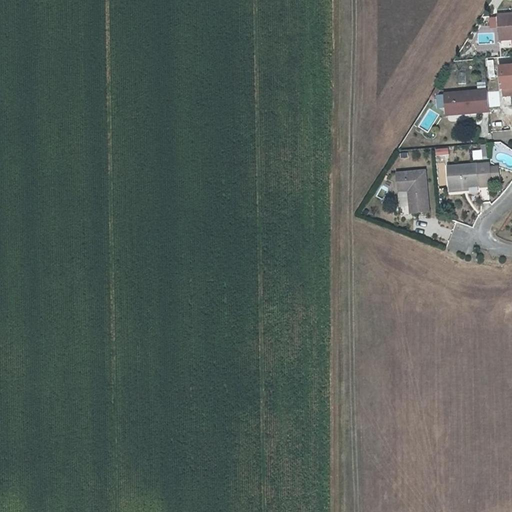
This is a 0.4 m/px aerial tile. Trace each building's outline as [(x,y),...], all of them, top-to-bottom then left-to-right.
[(511,37),(511,13),(495,15),(495,17),(496,27),(497,39),(510,37),(511,37)] [(496,27),(495,17),(487,18),(488,28),(496,27)] [(501,90),(511,88),(511,66),(499,68),(501,84),(501,90)] [(502,97),(511,96),(511,88),(501,90),(502,97)] [(469,120),(469,126),(492,123),(490,102),(446,105),(447,123),(469,120)] [(447,147),(435,150),(437,157),(449,154),(447,147)] [(450,188),(468,186),(497,184),(496,180),(495,167),(495,162),(448,166),(450,188)] [(505,179),(504,166),(495,167),(496,180),(505,179)] [(424,173),(396,175),(398,195),(409,194),(411,215),(428,213),(424,173)]
